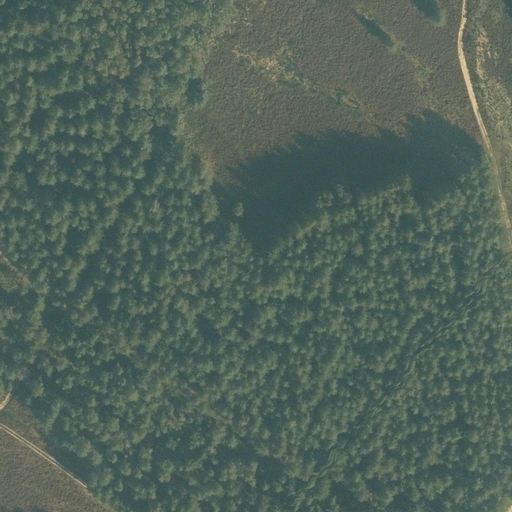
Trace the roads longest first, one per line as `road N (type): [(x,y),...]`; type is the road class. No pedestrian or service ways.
road 1 (track): [(409,511),(68,276),(0,211)]
road 2 (track): [(177,511),(0,392)]
road 3 (track): [(68,276),(174,95)]
road 4 (track): [(460,0),(471,80),(511,196)]
